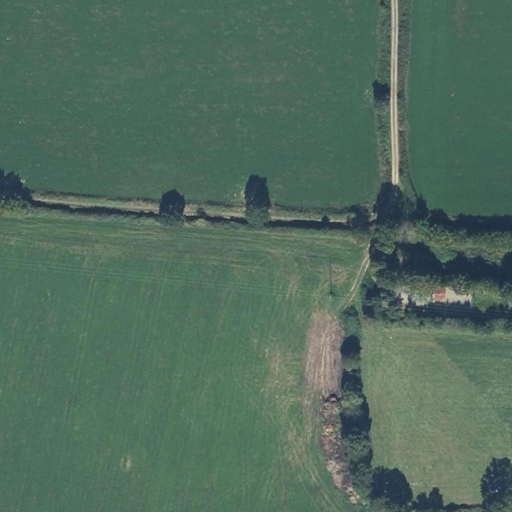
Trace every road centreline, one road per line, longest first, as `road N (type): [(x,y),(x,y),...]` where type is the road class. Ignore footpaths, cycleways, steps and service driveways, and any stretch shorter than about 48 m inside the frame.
road 1 (track): [(397,212),(344,226),(0,198)]
road 2 (unclassified): [(393,0),(397,212)]
